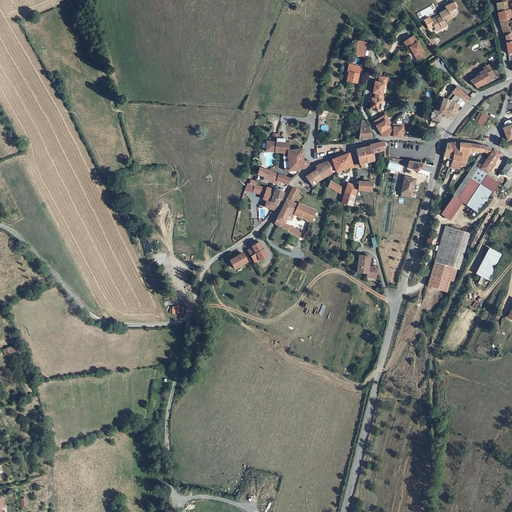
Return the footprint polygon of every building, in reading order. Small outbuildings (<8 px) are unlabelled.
[(495,0),(497,7),(499,16),(501,25),(511,18),(510,15),(509,11),(508,8),(506,9),(505,0),(495,0)] [(444,7),(446,10),(450,18),(454,16),(456,12),(451,3),(444,7)] [(446,10),(438,14),(439,15),(440,17),(437,20),(435,18),(430,21),(435,29),(440,26),(441,28),(446,25),(445,23),(448,21),(448,20),(450,18),(446,10)] [(505,35),(509,32),(511,30),(511,18),(501,25),(505,35)] [(422,25),(419,27),(423,33),(429,40),(434,47),(437,45),(433,40),(430,39),(425,32),(425,29),(422,25)] [(413,35),(403,41),(409,50),(411,49),(413,52),(417,59),(425,53),(413,35)] [(354,54),(362,55),(365,42),(357,40),(354,54)] [(360,73),(361,66),(347,63),(346,70),(347,71),(345,80),(356,82),(358,73),(360,73)] [(479,73),(480,75),(473,79),(469,81),(476,87),(484,83),(490,80),(489,78),(485,71),(485,69),(479,72),(479,73)] [(387,76),(379,75),(378,81),(376,81),(375,81),(374,83),(373,92),(376,92),(382,93),(384,83),(386,83),(387,76)] [(437,113),(440,113),(451,116),(454,117),(456,111),(456,109),(458,108),(461,105),(460,104),(463,101),(465,102),(469,96),(456,86),(451,91),(452,92),(447,98),(442,97),(438,110),(437,113)] [(383,100),(384,94),(382,93),(376,92),(375,98),(373,98),(372,97),(372,100),(370,108),(379,110),(381,100),(383,100)] [(438,110),(433,110),(431,117),(432,119),(438,120),(440,113),(437,113),(438,110)] [(483,125),(488,116),(482,113),(478,122),(483,125)] [(385,114),(378,118),(381,122),(376,126),(381,132),(390,126),(386,120),(388,118),(385,114)] [(360,130),(359,137),(370,137),(371,135),(375,135),(365,120),(362,120),(361,122),(360,130)] [(394,124),(392,125),(390,126),(381,132),(383,135),(403,137),(404,127),(394,127),(394,124)] [(278,132),(274,132),(273,138),(270,137),(269,141),(285,141),(285,138),(278,137),(278,132)] [(298,169),(304,168),(309,164),(309,161),(303,161),(303,149),(289,149),(290,142),(285,141),(269,141),(267,141),(266,150),(283,152),(288,152),(290,169),(298,169)] [(370,145),(357,149),(359,155),(372,152),(385,149),(385,141),(370,143),(370,145)] [(454,143),(447,144),(444,156),(451,159),(453,150),(454,143)] [(459,153),(468,153),(468,154),(470,154),(471,150),(481,150),(483,150),(483,145),(454,143),(453,150),(460,150),(459,153)] [(481,150),(475,161),(480,164),(482,165),(493,148),(492,147),(483,145),(483,150),(481,150)] [(491,166),(499,152),(493,148),(482,165),(480,164),(478,167),(487,172),(491,166)] [(465,165),(467,156),(468,154),(468,153),(459,153),(460,150),(453,150),(451,159),(450,163),(458,166),(459,163),(465,165)] [(298,173),(298,169),(290,169),(288,152),(283,152),(284,169),(295,175),(298,173)] [(372,152),(359,155),(360,162),(361,167),(367,165),(366,162),(374,160),(372,152)] [(502,171),(508,160),(499,152),(491,166),(501,172),(502,171)] [(353,164),(349,153),(332,159),(336,169),(338,170),(353,164)] [(331,159),(329,160),(326,160),(332,171),(336,169),(332,159),(331,159)] [(420,162),(414,161),(408,159),(405,168),(404,173),(408,174),(411,174),(412,168),(417,170),(417,171),(427,174),(428,174),(429,171),(431,171),(433,166),(433,167),(434,166),(420,162)] [(316,167),(316,170),(320,178),(321,179),(332,171),(326,160),(325,160),(316,164),(316,167)] [(389,160),(388,168),(403,170),(404,162),(389,160)] [(511,172),(511,163),(508,160),(502,171),(510,176),(511,172)] [(453,194),(479,209),(496,181),(486,175),(487,172),(478,167),(473,164),(453,194)] [(265,171),(266,168),(264,168),(258,166),(256,172),(262,174),(263,170),(265,171)] [(501,172),(491,166),(487,172),(486,175),(496,181),(501,172)] [(263,170),(262,174),(264,175),(269,177),(275,180),(278,180),(279,181),(287,184),(291,178),(279,174),(278,172),(266,168),(265,171),(263,170)] [(316,170),(310,174),(316,181),(317,180),(320,178),(316,170)] [(312,185),(316,181),(310,174),(306,177),(309,182),(312,185)] [(401,192),(411,194),(413,195),(416,182),(413,181),(414,178),(404,175),(401,192)] [(511,181),(507,178),(502,185),(507,188),(511,181)] [(342,187),(330,181),(328,186),(339,192),(342,187)] [(358,181),(358,186),(357,189),(363,190),(372,191),(372,182),(358,181)] [(341,202),(344,203),(353,205),(357,189),(358,186),(356,185),(348,183),(341,202)] [(268,186),(265,197),(268,199),(265,205),(274,209),(278,203),(277,203),(271,200),(276,188),(272,187),(268,186)] [(300,190),(293,187),(280,210),(277,214),(287,218),(291,219),(294,214),(310,220),(314,209),(299,203),(298,204),(293,202),(300,190)] [(279,198),(282,198),(284,191),(276,188),(271,200),(277,203),(279,198)] [(458,198),(453,195),(442,211),(447,215),(458,198)] [(288,230),(290,225),(284,222),(276,218),(275,220),(274,222),(288,230)] [(288,230),(299,236),(303,238),(303,237),(305,238),(306,232),(290,225),(288,230)] [(472,231),(447,225),(438,262),(458,267),(463,268),(472,231)] [(251,245),(259,259),(267,255),(259,240),(251,245)] [(506,252),(492,246),(479,272),(493,279),(506,252)] [(229,258),(234,267),(247,260),(242,251),(229,258)] [(370,256),(358,255),(356,273),(367,275),(371,275),(370,278),(376,279),(377,269),(375,269),(375,267),(369,266),(370,256)] [(458,267),(438,262),(432,287),(452,291),(458,267)] [(2,348),(4,355),(17,351),(15,345),(2,348)]
